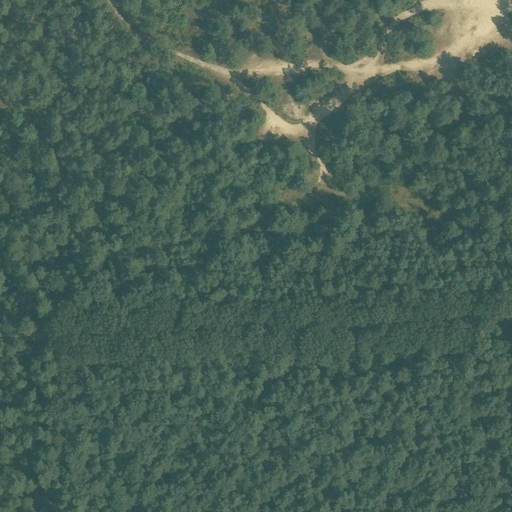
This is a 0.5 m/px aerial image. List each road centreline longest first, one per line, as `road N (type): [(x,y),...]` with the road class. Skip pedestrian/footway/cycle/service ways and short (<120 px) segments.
road 1 (track): [(42,332),(511,315)]
road 2 (track): [(42,332),(58,277),(78,0)]
